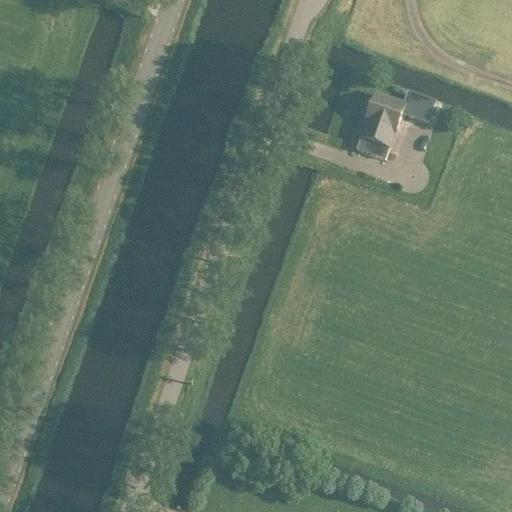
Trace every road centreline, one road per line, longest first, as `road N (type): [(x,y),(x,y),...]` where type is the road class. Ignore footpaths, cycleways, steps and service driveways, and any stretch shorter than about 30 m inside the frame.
road 1 (unclassified): [(131,511),(310,0)]
road 2 (tertiary): [(0,491),(171,0)]
road 3 (track): [(511,84),(431,50),(409,0)]
